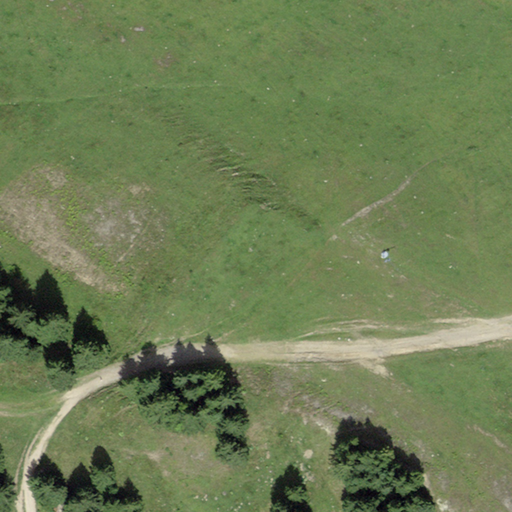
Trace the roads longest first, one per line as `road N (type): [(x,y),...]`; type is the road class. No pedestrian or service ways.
road 1 (track): [(33,511),(32,477),(46,436),(71,401),(109,375),(305,331),(511,323)]
road 2 (track): [(0,164),(208,17)]
